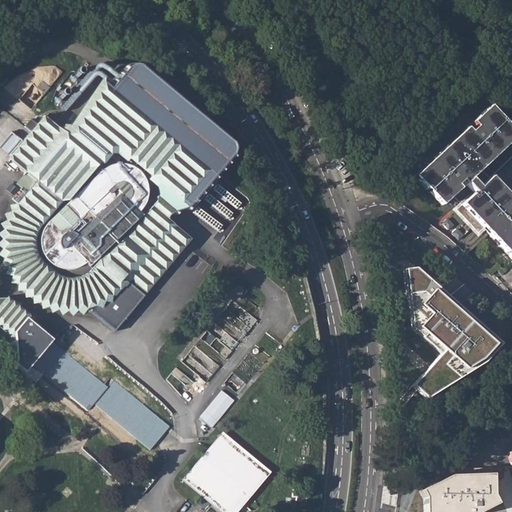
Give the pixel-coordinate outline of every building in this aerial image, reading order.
[(131,76),(129,76),(126,76),(124,78),(122,79),(107,97),(99,90),(70,137),(61,130),(57,134),(42,121),(3,167),(30,190),(7,220),(2,233),(1,246),(1,255),(5,271),(11,279),(15,283),(19,288),(28,297),(33,301),(37,304),(42,307),(46,309),(55,311),(63,313),(69,313),(70,313),(80,311),(81,311),(109,334),(139,298),(129,290),(131,288),(140,296),(166,265),(179,250),(186,242),(163,223),(170,215),(176,213),(181,211),(184,208),(223,162),(225,160),(225,154),(224,151),(222,149),(136,78),(134,76),(131,76)] [(483,112),(412,183),(415,186),(440,211),(450,201),(477,228),(511,263),(511,157),(487,182),(478,173),(511,140),(483,112)] [(234,239),(243,224),(233,218),(224,234),(234,239)] [(179,250),(166,265),(174,272),(187,256),(179,250)] [(497,343),(410,265),(401,268),(409,326),(438,352),(411,384),(426,398),(483,359),(497,343)] [(0,324),(13,335),(15,364),(14,365),(83,422),(88,415),(145,462),(171,429),(115,382),(109,390),(26,322),(26,316),(7,301),(0,301),(0,324)] [(213,427),(235,400),(222,390),(200,416),(213,427)] [(222,435),(217,443),(186,480),(223,511),(237,511),(265,479),(269,473),(222,435)] [(450,475),(421,490),(425,497),(424,511),(479,511),(497,503),(492,492),(492,474),(450,475)]
